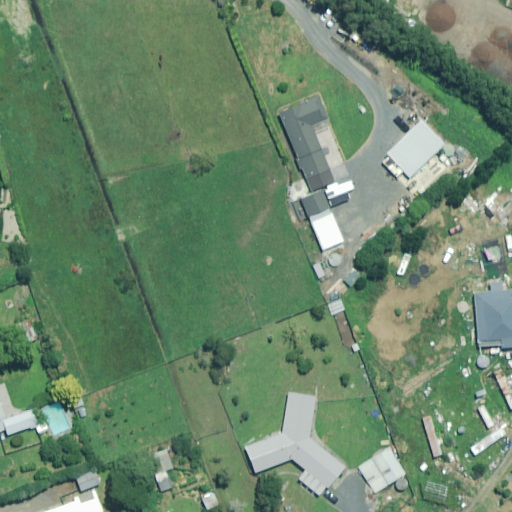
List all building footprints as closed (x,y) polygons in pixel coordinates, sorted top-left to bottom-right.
[(303,180),(320,173),(330,195),(351,186),(343,167),(329,172),(328,170),(310,126),(326,120),(316,97),(276,114),(303,180)] [(342,242),(332,215),(309,223),(320,251),(342,242)] [(511,338),(511,292),(511,291),(471,294),(475,342),(511,338)] [(314,398),(288,393),(281,434),(243,448),(252,472),(291,460),(305,471),(297,480),(318,498),(343,468),(307,437),(314,398)] [(37,426),(31,410),(1,421),(6,436),(37,426)] [(405,475),(388,449),(357,468),(374,494),(405,475)] [(171,470),(167,450),(150,454),(159,493),(170,490),(166,471),(171,470)] [(99,484),(94,472),(75,480),(80,492),(99,484)] [(101,511),(94,491),(74,499),(75,502),(47,511),(101,511)] [(218,505),(213,494),(200,501),(205,511),(218,505)]
